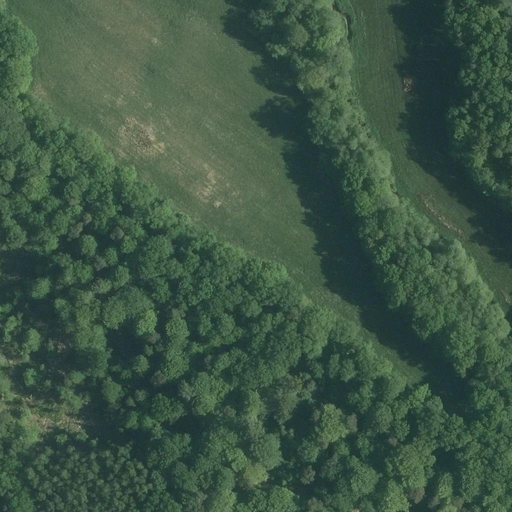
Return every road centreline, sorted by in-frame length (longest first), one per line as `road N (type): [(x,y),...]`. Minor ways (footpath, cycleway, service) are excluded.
road 1 (track): [(238,511),(32,158),(0,139)]
road 2 (tertiary): [(218,511),(41,211),(0,173)]
road 3 (track): [(352,511),(511,393)]
